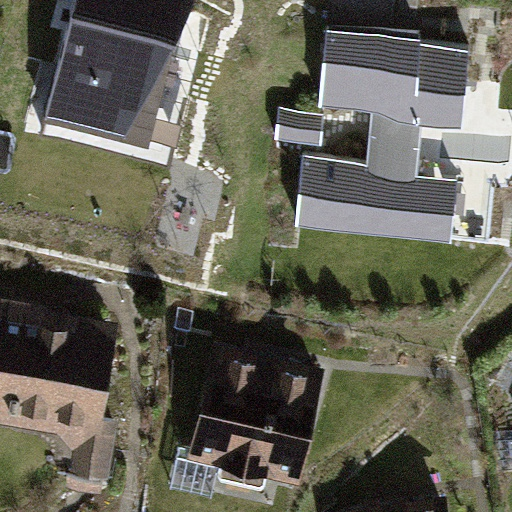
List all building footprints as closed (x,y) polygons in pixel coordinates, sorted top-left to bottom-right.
[(190,0),(74,0),(48,107),(149,133),(176,33),(190,0)] [(422,32),(329,24),(322,95),(381,101),(375,156),(304,149),(297,215),(452,231),(458,164),(426,162),(411,162),(417,105),(463,110),(470,43),(421,37),(422,32)] [(473,213),(505,213),(505,154),(474,154),(473,213)] [(116,328),(0,305),(0,418),(58,429),(52,463),(107,474),(117,421),(99,418),(116,328)] [(315,381),(203,356),(179,463),(291,488),(315,381)] [(443,511),(441,497),(326,511),(325,511),(443,511)]
